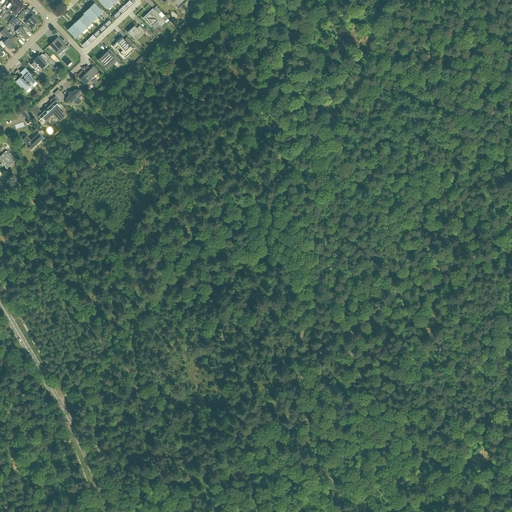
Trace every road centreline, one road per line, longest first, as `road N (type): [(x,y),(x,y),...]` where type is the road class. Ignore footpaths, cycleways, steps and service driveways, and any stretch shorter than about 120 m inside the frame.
road 1 (track): [(511,253),(440,268),(399,292),(365,325),(315,411),(176,483),(171,494)]
road 2 (tertiary): [(107,511),(76,435),(0,301)]
road 3 (track): [(283,166),(137,320)]
road 4 (track): [(63,141),(215,0)]
road 5 (track): [(339,511),(300,369),(311,314)]
road 6 (track): [(171,494),(142,433),(136,386),(108,350)]
road 7 (track): [(311,314),(316,248),(283,166)]
